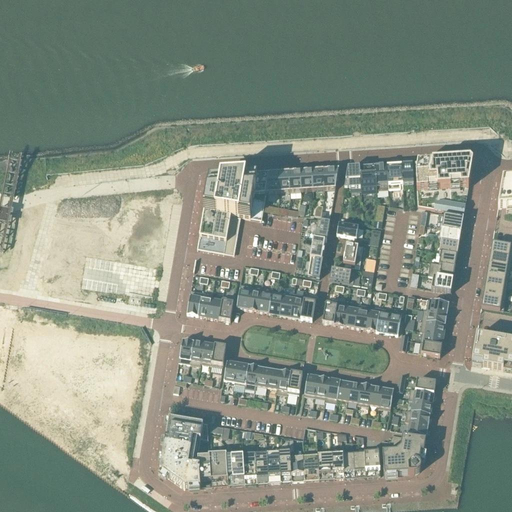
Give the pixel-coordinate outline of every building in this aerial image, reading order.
[(0,211),(0,254),(3,256),(14,205),(23,163),(11,161),(2,203),(0,211)] [(415,167),(418,210),(464,217),(465,207),(468,190),(472,166),(471,166),(470,164),(470,163),(468,163),(468,164),(463,164),(462,164),(461,164),(455,165),(455,164),(454,164),(454,165),(448,165),(446,165),(441,166),(441,165),(439,165),(439,166),(434,166),(433,166),(432,166),(426,167),(426,166),(425,166),(425,167),(419,167),(417,167),(415,167)] [(389,169),(387,169),(388,193),(403,192),(403,188),(401,168),(397,168),(396,166),(389,166),(389,169)] [(412,167),(401,168),(403,188),(413,187),(412,167)] [(387,169),(375,170),(376,194),(388,193),(387,169)] [(329,170),(323,170),(323,173),(324,193),(335,192),(338,172),(329,173),(329,170)] [(375,170),(359,171),(360,191),(361,195),(376,194),(375,170)] [(306,171),(300,172),(300,174),(301,194),(302,194),(313,194),(311,174),(306,174),(306,171)] [(318,171),(311,171),(311,174),(313,194),(324,193),(323,173),(318,173),(318,171)] [(348,171),(344,192),(360,191),(359,171),(348,171)] [(295,172),(289,173),(289,175),(290,195),(300,195),(301,194),(300,174),(295,175),(295,172)] [(269,176),(265,197),(266,197),(279,196),(277,173),(271,174),(271,176),(269,176)] [(284,173),(277,173),(279,196),(290,195),(289,175),(284,176),(284,173)] [(201,231),(199,239),(215,242),(226,244),(227,242),(228,233),(230,222),(230,220),(231,218),(235,219),(239,220),(248,221),(256,223),(261,224),(263,214),(264,209),(266,197),(265,197),(269,176),(268,177),(256,177),(233,179),(221,179),(220,187),(215,188),(209,188),(208,188),(208,189),(207,194),(206,201),(205,207),(204,213),(203,220),(202,226),(201,231)] [(502,184),(498,211),(511,209),(511,181),(502,182),(502,184)] [(382,224),(385,208),(377,207),(375,223),(382,224)] [(264,209),(263,214),(276,217),(278,211),(264,209)] [(315,211),(314,218),(321,220),(322,213),(315,211)] [(438,216),(436,231),(441,231),(461,234),(463,220),(438,216)] [(316,233),(313,233),(312,242),(313,242),(325,244),(326,244),(330,225),(318,223),(316,233)] [(336,238),(356,241),(358,230),(338,226),(336,238)] [(461,234),(441,231),(439,243),(441,243),(459,246),(461,234)] [(324,252),(323,252),(325,244),(313,242),(310,261),(311,261),(311,260),(323,263),(323,262),(322,262),(323,256),(324,256),(324,252)] [(441,243),(439,255),(441,256),(441,255),(457,258),(459,246),(441,243)] [(511,248),(492,245),(490,256),(511,259),(511,248)] [(346,247),(343,266),(345,266),(344,270),(359,272),(363,250),(346,247)] [(439,267),(455,270),(457,258),(441,255),(441,256),(439,267)] [(511,259),(490,256),(488,267),(510,271),(511,261),(511,259)] [(311,260),(311,261),(308,279),(319,281),(323,263),(311,260)] [(430,266),(428,279),(433,280),(433,279),(453,283),(455,270),(439,267),(430,266)] [(488,267),(486,278),(509,282),(510,271),(488,267)] [(329,283),(353,287),(355,275),(331,271),(329,283)] [(486,278),(484,289),(507,293),(509,282),(486,278)] [(433,280),(431,293),(450,296),(453,283),(433,279),(433,280)] [(247,313),(251,289),(240,288),(236,311),(247,313)] [(258,315),(262,291),(251,289),(247,313),(258,315)] [(484,289),(482,299),(505,303),(507,293),(484,289)] [(269,317),(273,293),(262,291),(258,315),(269,317)] [(279,318),(283,295),(273,293),(269,317),(279,318)] [(198,319),(202,296),(191,294),(187,317),(198,319)] [(290,320),(294,297),(283,295),(279,318),(290,320)] [(208,321),(212,297),(202,296),(198,319),(208,321)] [(219,323),(223,299),(222,302),(212,300),(213,297),(212,297),(208,321),(219,323)] [(301,322),(305,298),(294,297),(290,320),(301,322)] [(312,324),(316,300),(305,298),(301,322),(312,324)] [(230,325),(234,301),(223,299),(219,323),(230,325)] [(483,300),(481,310),(503,314),(503,313),(505,303),(483,300)] [(326,302),(322,326),(333,327),(337,304),(326,302)] [(423,313),(447,317),(449,306),(428,302),(426,313),(423,313)] [(337,304),(333,327),(344,329),(348,306),(337,304)] [(348,306),(344,329),(355,331),(359,308),(358,308),(358,310),(348,308),(348,306)] [(359,308),(355,331),(365,333),(369,309),(359,308)] [(369,309),(365,333),(376,335),(380,311),(369,309)] [(380,311),(376,335),(387,336),(391,313),(380,311)] [(391,313),(387,336),(398,338),(402,315),(391,313)] [(423,313),(422,324),(445,328),(447,317),(423,313)] [(23,315),(8,401),(23,412),(21,414),(108,476),(109,474),(125,485),(135,428),(113,425),(115,413),(117,402),(119,391),(121,379),(142,383),(147,358),(134,356),(123,354),(112,352),(101,350),(89,348),(78,346),(67,344),(55,342),(59,321),(23,315)] [(59,321),(55,342),(67,344),(70,323),(59,321)] [(70,323),(67,344),(78,346),(82,324),(70,323)] [(82,324),(78,346),(89,348),(93,326),(82,324)] [(422,324),(420,334),(443,338),(445,328),(422,324)] [(93,326),(89,348),(101,350),(104,328),(93,326)] [(104,328),(101,350),(112,352),(115,330),(104,328)] [(115,330),(112,352),(123,354),(127,332),(115,330)] [(127,332),(123,354),(134,356),(138,334),(127,332)] [(138,334),(134,356),(147,358),(150,336),(138,334)] [(420,334),(420,335),(422,335),(420,345),(441,349),(443,338),(420,334)] [(511,343),(476,338),(471,364),(482,365),(481,369),(503,373),(511,374),(511,343)] [(189,368),(193,344),(182,342),(178,366),(189,368)] [(201,367),(204,346),(193,344),(189,368),(201,369),(201,367)] [(420,345),(418,356),(440,360),(441,349),(420,345)] [(211,369),(215,348),(204,346),(201,367),(211,369)] [(222,371),(226,350),(215,348),(211,369),(222,371)] [(234,385),(237,366),(227,364),(224,383),(234,385)] [(245,389),(248,368),(237,366),(234,385),(234,387),(244,389),(245,389)] [(256,389),(259,370),(248,368),(245,389),(244,389),(244,391),(256,393),(256,389)] [(267,390),(270,372),(259,370),(256,389),(267,390)] [(277,392),(281,373),(270,372),(267,390),(277,392)] [(288,396),(291,375),(281,373),(277,392),(276,397),(288,399),(288,396)] [(299,398),(302,377),(291,375),(288,396),(299,398)] [(307,379),(304,399),(315,401),(319,380),(307,378),(307,379)] [(121,379),(119,391),(140,394),(142,383),(121,379)] [(319,380),(315,401),(325,403),(329,382),(319,380)] [(325,403),(325,405),(336,407),(337,402),(340,383),(329,382),(325,403)] [(434,396),(435,385),(417,382),(415,393),(434,396)] [(340,383),(337,402),(347,404),(350,385),(340,383)] [(350,385),(347,404),(358,406),(361,387),(350,385)] [(358,406),(357,408),(369,410),(369,408),(372,389),(361,387),(358,406)] [(372,389),(369,408),(379,409),(380,409),(383,391),(372,389)] [(119,391),(117,402),(138,406),(140,394),(119,391)] [(379,409),(378,412),(390,414),(393,392),(387,391),(383,391),(380,409),(379,409)] [(432,407),(433,398),(434,396),(415,393),(410,392),(408,403),(413,404),(432,407)] [(117,402),(115,413),(137,417),(138,406),(117,402)] [(430,418),(431,411),(432,407),(413,404),(411,414),(430,418)] [(115,413),(113,425),(135,428),(137,417),(115,413)] [(428,428),(430,418),(411,414),(407,413),(405,424),(409,425),(428,428)] [(169,421),(160,474),(184,491),(200,490),(211,490),(209,458),(207,427),(169,421)] [(426,439),(428,431),(428,428),(409,425),(408,436),(426,439)] [(425,443),(393,438),(391,445),(381,443),(384,479),(408,477),(413,477),(415,476),(416,476),(418,474),(419,473),(420,472),(421,470),(422,465),(425,443)] [(226,459),(228,489),(230,489),(230,488),(228,488),(228,482),(233,482),(234,482),(235,488),(245,488),(243,458),(243,452),(231,452),(231,453),(233,453),(233,455),(231,455),(231,458),(226,459)] [(279,455),(267,456),(269,486),(281,485),(279,455)] [(290,455),(279,455),(281,485),(292,485),(290,461),(290,455)] [(378,455),(364,456),(366,480),(380,479),(378,455)] [(267,456),(255,457),(257,487),(269,486),(267,456)] [(306,460),(303,460),(305,484),(319,483),(317,459),(314,459),(314,456),(306,456),(306,460)] [(353,457),(355,481),(366,480),(364,456),(353,456),(353,457)] [(209,458),(211,490),(228,489),(226,459),(226,457),(209,458)] [(255,457),(243,458),(245,488),(257,487),(255,457)] [(343,457),(332,458),(333,482),(344,481),(343,457)] [(343,457),(344,481),(355,481),(353,457),(343,457)] [(332,458),(317,459),(319,483),(333,482),(332,458)] [(303,460),(290,461),(292,485),(305,484),(303,460)] [(511,511),(511,494),(484,489),(481,510),(493,511),(511,511)]
